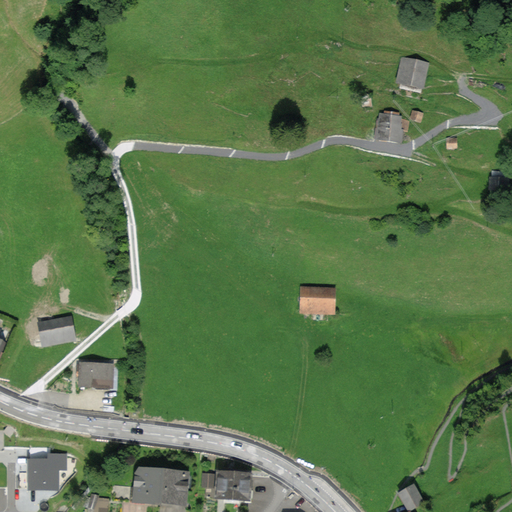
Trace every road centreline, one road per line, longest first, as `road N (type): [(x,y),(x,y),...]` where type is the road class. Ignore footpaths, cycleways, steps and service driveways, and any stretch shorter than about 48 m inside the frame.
road 1 (track): [(511,80),(467,75),(463,90),(488,113),(406,149),(336,140),(283,156),(129,145),(114,151),(113,163)]
road 2 (primary): [(0,401),(57,421),(236,448),(296,477),(334,511)]
road 3 (track): [(117,315),(10,406)]
